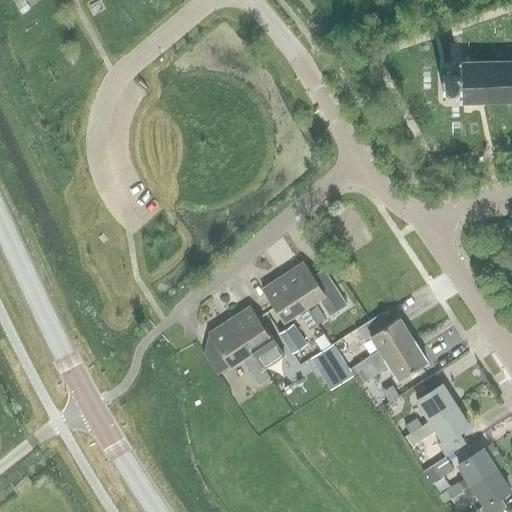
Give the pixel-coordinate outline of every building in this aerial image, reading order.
[(511,61),(459,63),(459,74),(442,74),(443,93),(460,93),(460,103),(462,103),(511,102),(511,61)] [(305,309),(307,307),(319,299),(330,317),(347,305),(324,270),(313,277),(304,262),(283,276),(305,309)] [(310,330),(318,325),(307,307),(305,309),(283,276),(262,289),(284,322),(299,313),(310,330)] [(251,353),(253,351),(265,344),(276,361),(285,355),(273,337),(271,338),(250,306),(230,320),(251,353)] [(359,374),(414,340),(400,318),(389,325),(382,313),(370,321),(357,330),(364,341),(371,337),(379,350),(354,366),(359,374)] [(265,369),(253,351),(251,353),(230,320),(209,333),(217,346),(205,354),(219,374),(230,366),(245,357),(256,374),(265,369)] [(293,324),(280,333),(293,353),(306,344),(293,324)] [(427,361),(414,340),(359,374),(364,382),(379,373),(380,373),(390,367),(398,380),(427,361)] [(322,351),(311,358),(318,370),(330,363),(342,383),(354,376),(334,344),(322,351)] [(474,354),(446,368),(450,376),(478,362),(474,354)] [(286,359),(292,370),(300,365),(294,355),(286,359)] [(405,426),(410,433),(411,434),(455,405),(442,385),(417,401),(430,420),(421,426),(417,418),(405,426)] [(411,434),(410,433),(407,436),(413,445),(436,430),(443,440),(438,444),(446,456),(467,443),(459,432),(469,426),(455,405),(411,434)] [(446,457),(451,465),(472,452),(466,444),(446,457)] [(445,501),(446,502),(496,469),(484,449),(458,465),(471,485),(463,489),(458,482),(440,494),(445,501)] [(496,469),(446,502),(451,509),(477,494),(485,506),(480,509),(481,511),(498,511),(507,507),(500,496),(510,490),(496,469)]
